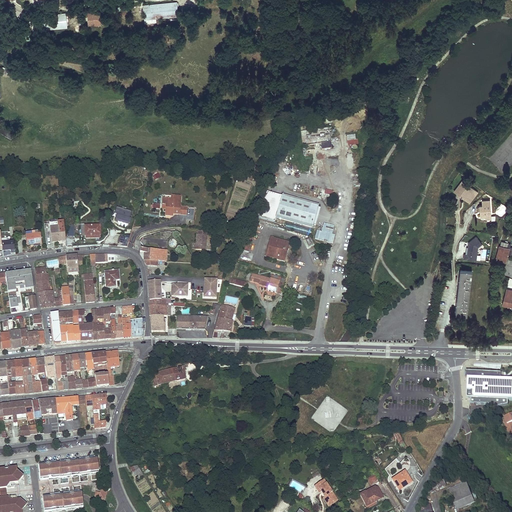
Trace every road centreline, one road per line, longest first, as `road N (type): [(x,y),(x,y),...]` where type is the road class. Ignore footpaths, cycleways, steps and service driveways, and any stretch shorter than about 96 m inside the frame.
road 1 (secondary): [(147,344),(456,353)]
road 2 (residential): [(456,353),(457,420),(409,511)]
road 3 (residential): [(146,299),(141,264),(130,254),(31,258)]
road 4 (unknown): [(10,0),(39,9),(143,0)]
road 5 (residential): [(124,393),(0,399)]
